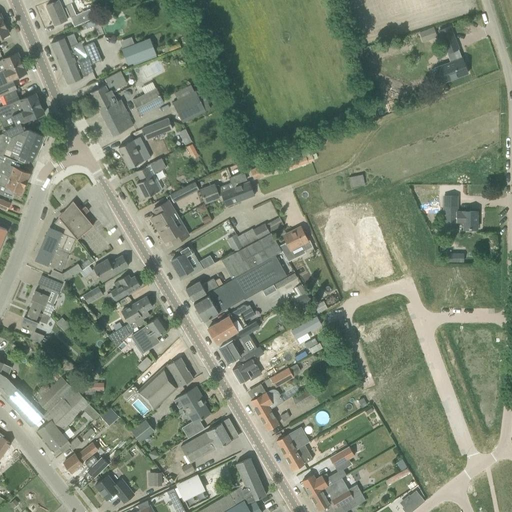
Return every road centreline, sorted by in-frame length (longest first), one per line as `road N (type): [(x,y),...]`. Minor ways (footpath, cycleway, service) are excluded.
road 1 (tertiary): [(298,511),(150,263)]
road 2 (track): [(291,189),(349,168),(389,121),(509,76)]
road 3 (residential): [(421,320),(407,283),(341,311),(369,385)]
road 4 (tertiary): [(0,295),(49,168),(80,148)]
road 5 (tertiary): [(80,148),(15,0)]
road 6 (unclassified): [(150,263),(291,189)]
road 7 (residential): [(474,465),(421,320)]
road 8 (unclassified): [(510,316),(511,170)]
road 9 (tertiary): [(150,263),(80,148)]
road 10 (residential): [(77,511),(0,414)]
road 11 (unclassified): [(502,438),(510,316)]
